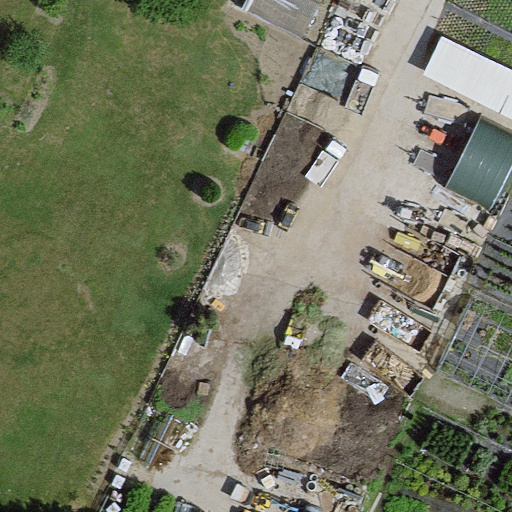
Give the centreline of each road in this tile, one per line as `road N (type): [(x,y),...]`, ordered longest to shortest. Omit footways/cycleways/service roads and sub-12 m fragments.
road 1 (track): [(237,505),(214,441),(255,331),(301,300),(410,10)]
road 2 (motorway): [(170,511),(0,462)]
road 3 (track): [(303,294),(422,341)]
